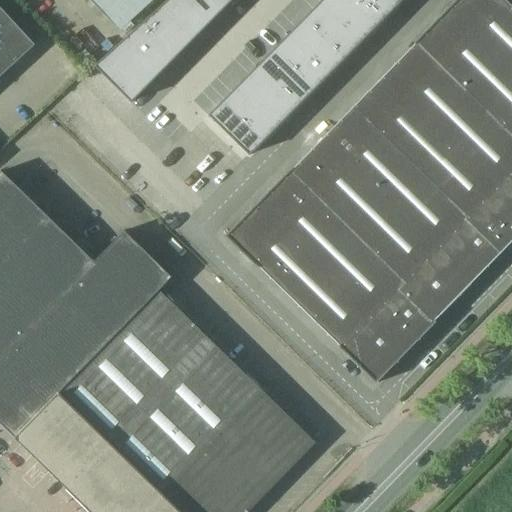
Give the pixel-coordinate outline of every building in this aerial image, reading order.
[(91,0),(119,29),(150,0),(91,0)] [(185,0),(167,0),(160,7),(193,39),(209,23),(185,0)] [(218,0),(185,0),(209,23),(225,7),(218,0)] [(458,0),(351,110),(227,237),(375,381),(511,241),(511,10),(501,0),(458,0)] [(350,0),(321,0),(320,2),(360,42),(376,26),(350,0)] [(382,0),(350,0),(376,26),(392,9),(382,0)] [(382,0),(392,9),(401,0),(382,0)] [(320,2),(304,18),(344,58),(360,42),(320,2)] [(0,76),(35,44),(0,6),(0,76)] [(160,7),(143,22),(177,55),(193,39),(160,7)] [(304,18),(288,34),(328,75),(344,58),(304,18)] [(143,22),(126,38),(161,72),(177,55),(143,22)] [(288,34),(272,51),(312,91),(328,75),(288,34)] [(126,38),(94,67),(130,103),(161,72),(126,38)] [(272,51),(256,67),(296,107),(312,91),(272,51)] [(256,67),(240,83),(280,123),(296,107),(256,67)] [(240,83),(224,99),(264,140),(280,123),(240,83)] [(224,99),(207,116),(248,156),(264,140),(224,99)] [(0,424),(14,438),(158,290),(171,277),(124,231),(94,262),(1,171),(0,172),(0,424)] [(247,511),(315,443),(158,290),(14,438),(89,511),(247,511)]
